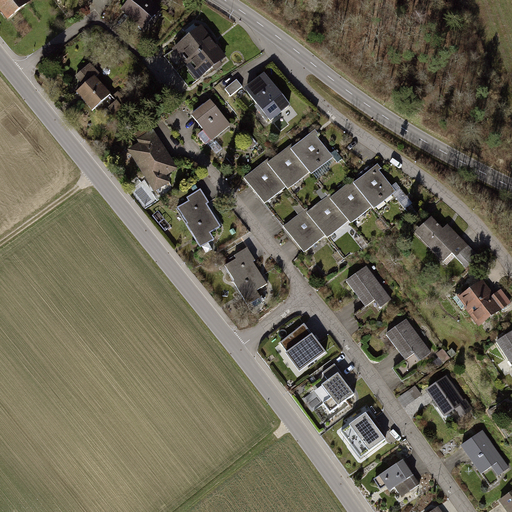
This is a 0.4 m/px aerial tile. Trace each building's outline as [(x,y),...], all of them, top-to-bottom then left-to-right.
[(0,0),(0,11),(8,22),(32,3),(29,0),(0,0)] [(164,11),(151,0),(134,0),(123,12),(145,32),(164,11)] [(230,62),(206,29),(176,50),(184,60),(190,70),(199,83),(230,62)] [(91,63),(76,76),(84,86),(77,92),(92,110),(111,93),(96,75),(99,72),(91,63)] [(295,109),(266,74),(244,93),(273,127),(295,109)] [(245,89),(238,81),(227,90),(233,98),(245,89)] [(213,103),(193,119),(214,144),(233,128),(213,103)] [(141,146),(130,153),(156,196),(172,186),(168,180),(180,173),(154,131),(138,141),(141,146)] [(255,173),(245,181),(265,206),(288,187),(291,190),(311,174),(314,177),(335,159),(315,134),(305,142),(294,151),(291,147),(281,156),(270,165),(268,162),(255,173)] [(295,220),(283,230),(304,256),(327,238),(329,241),(349,225),(352,228),(373,212),(375,214),(399,195),(378,170),(370,176),(356,187),(354,185),(341,195),(332,202),(330,199),(319,207),(309,215),(306,211),(295,220)] [(191,204),(180,210),(190,227),(188,228),(202,250),(215,242),(211,236),(222,229),(208,206),(210,205),(202,192),(189,200),(191,204)] [(436,218),(417,235),(445,266),(456,257),(468,270),(481,260),(451,226),(446,230),(436,218)] [(238,261),(228,268),(252,307),(263,300),(258,293),(269,286),(256,265),(257,265),(248,250),(236,258),(238,261)] [(369,267),(348,283),(367,308),(376,301),(383,310),(394,302),(369,267)] [(485,281),(460,299),(481,327),(511,305),(511,304),(502,291),(495,296),(485,281)] [(435,351),(410,319),(389,336),(409,361),(417,355),(422,361),(435,351)] [(304,326),(281,344),(288,353),(286,354),(300,372),(325,353),(304,326)] [(511,334),(499,343),(511,364),(511,334)] [(341,372),(335,364),(323,373),(329,381),(322,386),(331,398),(323,404),(330,413),(355,395),(339,374),(341,372)] [(448,376),(427,390),(446,417),(466,402),(448,376)] [(399,398),(406,408),(424,395),(417,385),(399,398)] [(389,438),(369,412),(341,432),(351,445),(350,446),(360,459),(389,438)] [(484,433),(463,448),(484,476),(494,469),(500,476),(511,468),(484,433)] [(422,484),(405,460),(382,477),(393,491),(398,488),(404,497),(422,484)] [(511,511),(511,493),(502,501),(510,511),(511,511)]
